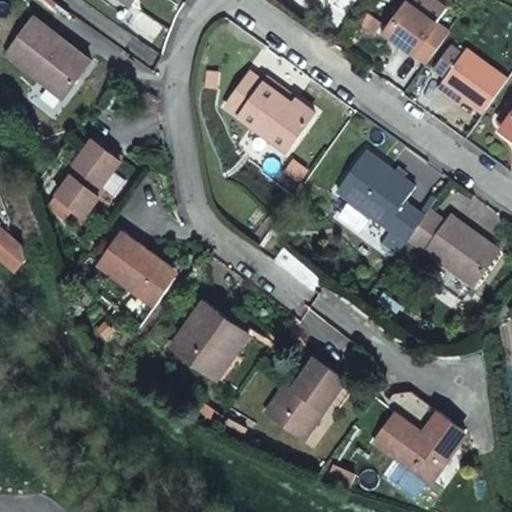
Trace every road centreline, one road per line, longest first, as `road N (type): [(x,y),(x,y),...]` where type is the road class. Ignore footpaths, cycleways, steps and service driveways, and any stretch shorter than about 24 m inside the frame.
road 1 (residential): [(213,0),(182,57),(180,119),(191,186),(211,227),(308,295)]
road 2 (residential): [(243,0),(511,190)]
